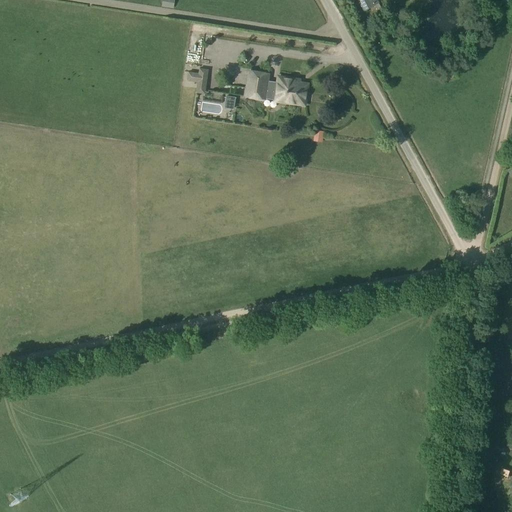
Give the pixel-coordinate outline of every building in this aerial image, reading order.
[(376,0),(358,0),(365,12),(379,4),(376,0)] [(200,69),(197,93),(206,95),(209,70),(200,69)] [(248,70),(244,98),(267,101),(268,99),(274,100),(273,104),(307,109),(311,83),(302,82),(302,79),(278,75),(276,83),(270,82),(272,74),(248,70)] [(231,108),(239,108),(239,98),(231,98),(231,108)] [(314,133),(314,141),(316,141),(322,142),(323,133),(314,133)]
